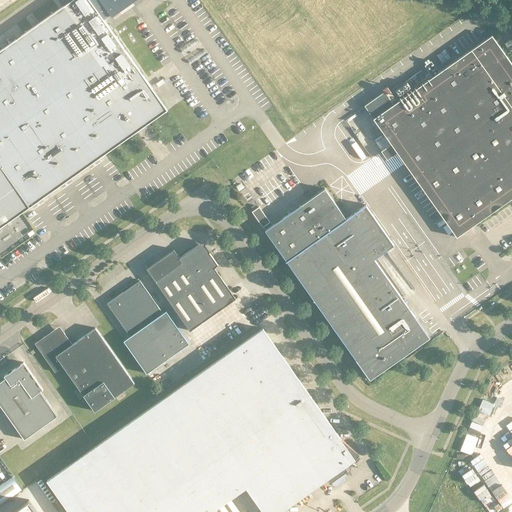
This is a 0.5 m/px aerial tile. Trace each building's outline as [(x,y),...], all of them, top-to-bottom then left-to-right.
[(0,226),(29,206),(138,130),(167,109),(103,18),(110,14),(112,17),(132,2),(131,0),(59,0),(63,5),(0,49),(0,226)] [(439,72),(434,66),(431,60),(424,65),(428,70),(432,76),(373,118),(456,237),(511,197),(511,63),(491,35),(439,72)] [(365,204),(346,218),(325,188),(265,230),(370,379),(429,337),(374,258),(394,245),(365,204)] [(270,222),(259,207),(252,212),(263,227),(270,222)] [(173,249),(146,268),(190,330),(235,298),(214,267),(218,264),(202,242),(201,242),(179,257),(173,249)] [(107,303),(130,335),(123,340),(147,373),(189,343),(166,310),(163,312),(140,280),(107,303)] [(95,411),(134,383),(95,327),(72,344),(59,326),(35,343),(55,372),(63,366),(95,411)] [(263,328),(47,480),(69,511),(209,511),(246,486),(263,511),(278,511),(326,479),(329,483),(348,470),(345,466),(347,464),(350,465),(359,454),(340,438),(263,328)] [(43,389),(23,362),(4,376),(5,378),(0,381),(0,404),(24,439),(58,415),(40,391),(43,389)] [(13,476),(3,484),(0,485),(0,504),(22,489),(13,476)] [(37,511),(29,500),(11,511),(37,511)]
